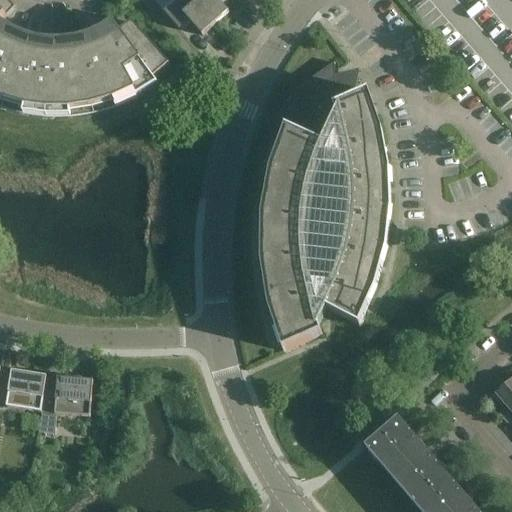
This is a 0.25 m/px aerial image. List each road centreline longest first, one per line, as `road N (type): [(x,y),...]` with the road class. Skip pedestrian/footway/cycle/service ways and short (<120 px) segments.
road 1 (residential): [(217,337),(215,218),(243,110),(317,0)]
road 2 (residential): [(217,337),(97,338),(0,327)]
road 3 (residential): [(511,183),(478,206),(429,213),(427,137),(418,114)]
road 4 (residential): [(288,502),(256,453),(217,337)]
road 5 (residential): [(511,342),(463,384),(458,403),(511,475)]
road 6 (residential): [(418,114),(384,41),(352,0)]
road 7 (residential): [(511,175),(458,112),(418,114)]
